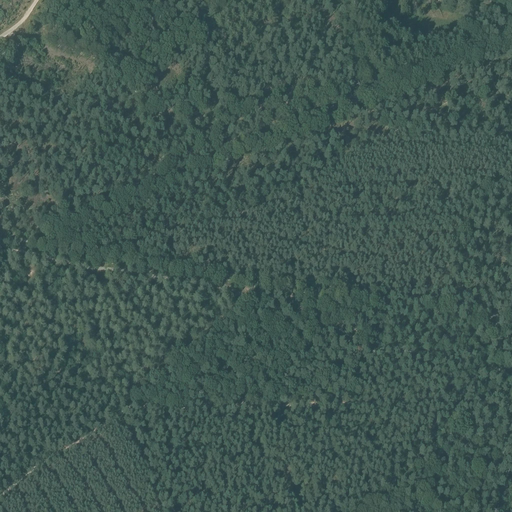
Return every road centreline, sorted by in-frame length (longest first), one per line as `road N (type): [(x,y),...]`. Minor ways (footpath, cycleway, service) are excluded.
road 1 (track): [(78,214),(511,40)]
road 2 (track): [(122,246),(511,318)]
road 3 (track): [(127,408),(511,391)]
road 4 (track): [(364,98),(298,86),(163,117),(107,65),(14,34)]
road 5 (track): [(0,251),(258,294)]
road 6 (track): [(258,294),(127,408)]
road 7 (track): [(127,408),(0,496)]
